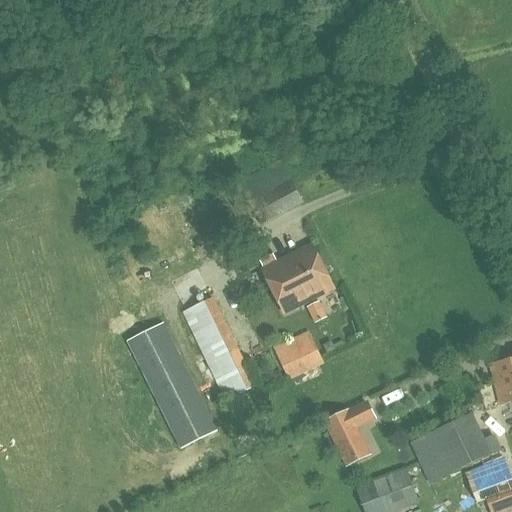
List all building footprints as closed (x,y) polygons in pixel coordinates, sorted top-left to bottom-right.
[(248,191),(260,220),(306,200),(293,171),(248,191)] [(255,230),(243,207),(204,228),(216,250),(255,230)] [(336,291),(313,243),(277,261),(271,248),(257,255),(263,268),(261,269),(284,316),(336,291)] [(183,257),(188,267),(209,256),(204,246),(183,257)] [(200,293),(193,281),(182,287),(189,299),(200,293)] [(228,401),(256,387),(213,298),(184,312),(228,401)] [(316,323),(327,318),(319,302),(308,307),(316,323)] [(180,449),(218,430),(164,323),(126,342),(180,449)] [(291,378),(321,364),(306,332),(276,347),(291,378)] [(511,354),(505,357),(506,361),(494,364),(504,404),(511,402),(511,354)] [(347,468),(372,455),(359,428),(377,419),(368,401),(324,423),(347,468)] [(484,441),(472,415),(412,443),(431,483),(501,449),(494,436),(484,441)] [(502,511),(511,508),(511,478),(505,459),(467,473),(478,503),(487,500),(491,511),(502,511)] [(366,511),(394,511),(419,503),(407,470),(358,488),(366,511)]
